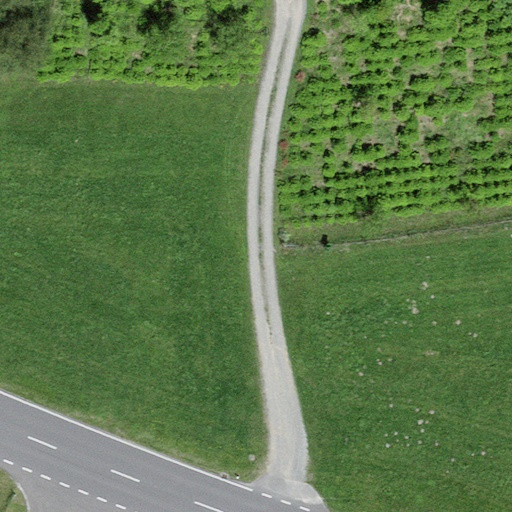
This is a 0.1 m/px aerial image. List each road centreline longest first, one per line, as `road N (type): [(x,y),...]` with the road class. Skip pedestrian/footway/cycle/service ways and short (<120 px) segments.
road 1 (track): [(284,511),(260,279),(290,0)]
road 2 (primary): [(211,511),(0,428)]
